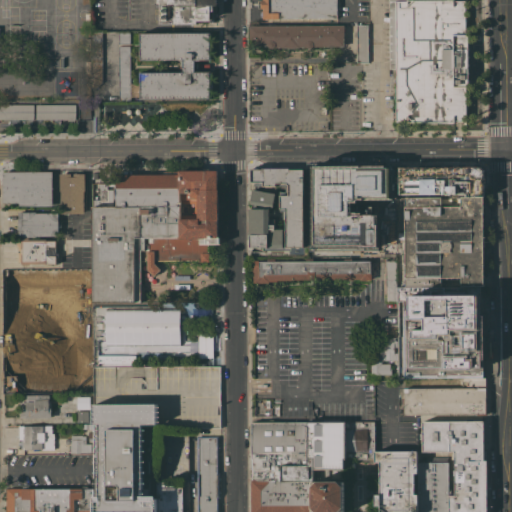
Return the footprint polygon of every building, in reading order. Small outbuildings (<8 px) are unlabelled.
[(217,0),(217,5),(213,5),(213,11),(211,11),(211,21),(197,21),(197,23),(160,24),(160,3),(155,3),(155,0),(217,0)] [(339,0),(339,5),(337,5),(337,18),(262,19),(262,17),(261,17),(261,11),(262,11),(262,8),(258,8),(258,0),(339,0)] [(388,0),(465,0),(466,34),(468,34),(469,88),(466,88),(466,121),(454,121),(454,122),(407,123),(407,121),(395,121),(395,69),(389,69),(388,0)] [(368,62),(356,62),(356,24),(367,24),(368,62)] [(344,36),(343,36),(344,46),(332,46),(332,47),(328,47),(328,46),(299,47),(299,48),(293,48),(288,48),(282,48),(282,47),(274,47),(274,49),(270,48),(268,46),(268,45),(249,45),(249,25),(344,25),(344,36)] [(130,44),(118,44),(118,32),(130,31),(130,44)] [(102,32),(102,82),(95,88),(92,88),(91,32),(102,32)] [(210,99),(139,98),(140,71),(182,72),(182,66),(180,66),(180,60),(140,59),(140,32),(210,32),(210,59),(196,59),(196,61),(198,61),(198,67),(195,67),(195,71),(210,71),(210,99)] [(118,45),(129,45),(130,100),(119,100),(118,45)] [(0,119),(0,104),(33,104),(33,119),(0,119)] [(75,104),(75,119),(35,119),(35,104),(75,104)] [(460,197),(460,196),(465,196),(465,194),(399,194),(400,182),(397,182),(397,168),(481,167),(483,169),(483,197),(460,197)] [(249,203),(251,189),(275,193),(273,206),(272,207),(266,205),(266,207),(269,208),(269,219),(275,218),(274,223),(275,223),(275,229),(283,228),(283,239),(287,239),(286,210),(280,211),(279,191),(286,191),(286,186),(285,185),(254,186),(254,182),(250,182),(251,169),(304,169),(304,256),(292,256),(292,247),(291,247),(291,250),(263,250),(263,247),(254,247),(254,248),(248,248),(248,243),(249,243),(249,239),(250,239),(250,234),(248,234),(248,207),(251,207),(252,203),(250,203),(249,203)] [(112,189),(113,206),(116,206),(116,197),(114,197),(113,184),(115,184),(115,174),(179,174),(179,170),(218,170),(218,189),(219,189),(219,219),(218,219),(218,236),(219,236),(219,244),(208,244),(208,252),(210,252),(210,261),(201,261),(201,260),(157,260),(157,258),(154,258),(154,263),(160,269),(154,275),(153,275),(150,278),(145,273),(148,270),(148,258),(145,258),(145,261),(139,261),(140,302),(93,302),(92,235),(92,223),(92,200),(100,199),(99,189),(99,184),(98,184),(98,183),(107,183),(107,189),(112,189)] [(52,171),(52,206),(18,206),(18,202),(4,203),(3,171),(52,171)] [(61,173),(71,173),(71,176),(73,176),(73,173),(85,173),(85,191),(84,191),(84,213),(76,213),(75,215),(69,215),(69,213),(62,213),(62,191),(61,191),(59,191),(59,173),(61,173)] [(483,286),(462,286),(404,286),(404,197),(440,197),(440,206),(460,206),(460,197),(483,197),(483,286)] [(58,213),(58,221),(59,221),(59,228),(58,228),(58,236),(36,236),(36,237),(18,237),(18,225),(21,226),(21,223),(18,223),(18,211),(36,212),(35,213),(58,213)] [(63,236),(63,223),(92,223),(92,235),(63,236)] [(45,264),(45,263),(29,263),(29,265),(22,265),(22,263),(20,263),(21,254),(22,254),(22,248),(20,248),(20,239),(22,239),(22,238),(28,238),(28,239),(46,239),(46,241),(55,240),(55,253),(58,252),(58,257),(56,257),(56,264),(45,264)] [(372,280),(360,280),(360,279),(354,279),(341,279),(330,279),(323,280),(323,279),(292,279),(292,280),(276,280),(276,281),(269,281),(269,283),(259,283),(259,282),(253,282),(253,271),(252,271),(252,260),(258,260),(258,261),(267,261),(267,258),(275,258),(275,261),(306,261),(306,258),(313,258),(313,261),(344,260),(344,258),(352,258),(352,260),(371,260),(371,272),(372,272),(372,280)] [(385,301),(385,260),(396,260),(396,301),(385,301)] [(461,367),(446,367),(446,376),(438,376),(439,367),(431,367),(431,377),(398,377),(398,286),(404,286),(462,286),(461,367)] [(394,338),(394,340),(397,340),(397,347),(394,347),(394,352),(397,352),(397,360),(381,360),(381,363),(390,363),(390,367),(391,367),(391,374),(370,374),(370,360),(372,360),(372,355),(373,355),(373,351),(374,351),(374,338),(386,338),(394,338)] [(485,377),(485,385),(468,385),(468,381),(462,381),(462,378),(485,377)] [(486,387),(486,415),(404,414),(404,388),(486,387)] [(25,418),(25,417),(19,417),(19,402),(25,402),(25,395),(48,394),(49,401),(50,401),(51,417),(25,418)] [(93,511),(93,488),(94,488),(94,438),(93,438),(93,431),(93,404),(157,404),(157,424),(142,424),(142,488),(141,488),(141,496),(157,496),(157,511),(93,511)] [(88,422),(76,422),(76,411),(87,410),(88,422)] [(374,462),(374,458),(346,458),(346,478),(329,478),(329,481),(344,481),(344,511),(252,511),(252,476),(249,476),(249,473),(251,473),(251,468),(249,468),(249,464),(252,464),(252,422),(345,421),(374,421),(374,451),(375,451),(375,462),(374,462)] [(449,511),(449,495),(454,495),(454,451),(422,451),(422,439),(419,439),(419,433),(422,433),(422,421),(483,421),(483,462),(486,462),(486,511),(449,511)] [(54,448),(51,448),(51,450),(24,449),(23,449),(23,439),(19,439),(19,425),(51,425),(51,433),(54,433),(54,448)] [(91,452),(80,452),(80,453),(70,453),(70,439),(70,435),(82,435),(85,435),(85,443),(91,443),(91,452)] [(218,436),(218,473),(219,473),(219,497),(218,497),(218,511),(196,511),(196,436),(218,436)] [(375,451),(417,450),(417,462),(418,462),(418,511),(375,511),(375,471),(379,471),(379,462),(375,462),(375,451)] [(418,511),(418,462),(448,462),(448,495),(449,495),(449,511),(418,511)] [(157,511),(157,496),(157,482),(182,482),(182,511),(157,511)] [(6,511),(6,488),(21,488),(81,488),(81,485),(87,485),(87,488),(93,488),(93,511),(6,511)]
